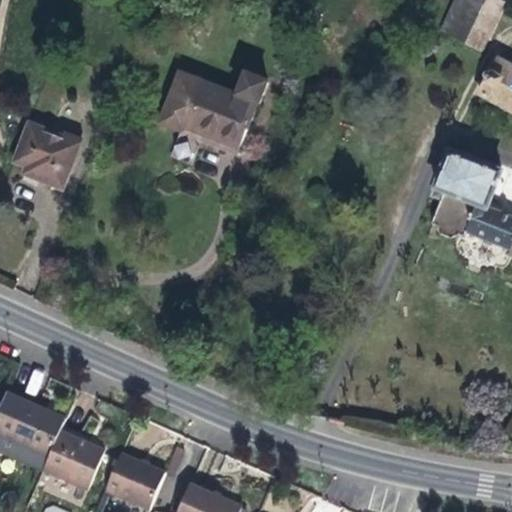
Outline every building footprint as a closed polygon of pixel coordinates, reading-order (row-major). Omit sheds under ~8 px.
[(493,31),(506,3),(500,0),(457,0),(443,30),(454,35),(462,17),(493,31)] [(484,49),(493,31),(462,17),(454,35),(484,49)] [(511,66),(501,60),(483,93),(511,109),(511,66)] [(181,72),(160,123),(182,131),(184,127),(190,129),(240,148),(259,102),(261,102),(269,81),(247,72),(238,94),(181,72)] [(31,123),(15,162),(27,166),(36,170),(33,178),(46,183),(63,189),(82,143),(31,123)] [(492,199),(503,171),(448,150),(432,189),(442,193),(435,211),(431,222),(438,225),(439,232),(452,238),(457,234),(467,237),(468,233),(480,204),(489,207),(492,199)] [(33,178),(36,170),(27,166),(24,174),(33,178)] [(511,216),(489,207),(480,204),(468,233),(511,250),(511,247),(511,216)] [(0,409),(0,434),(50,457),(62,430),(68,417),(41,405),(8,390),(0,409)] [(86,441),(62,430),(50,457),(44,470),(90,491),(107,451),(86,441)] [(139,464),(122,456),(105,492),(149,511),(164,475),(139,464)] [(189,486),(177,511),(239,511),(241,509),(216,498),(189,486)]
